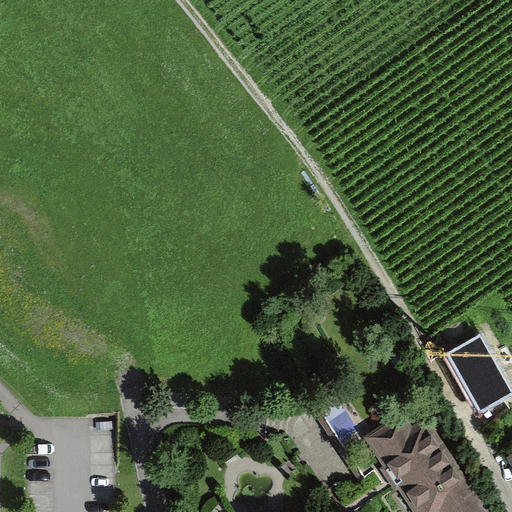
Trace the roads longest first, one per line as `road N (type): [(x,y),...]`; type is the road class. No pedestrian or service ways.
road 1 (track): [(511,501),(305,150),(184,0)]
road 2 (residential): [(143,433),(170,416),(268,423)]
